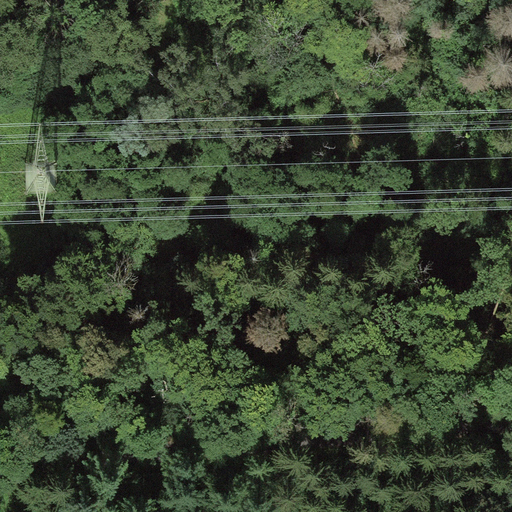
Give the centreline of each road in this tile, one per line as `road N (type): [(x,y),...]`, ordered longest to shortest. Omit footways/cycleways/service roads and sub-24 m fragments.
road 1 (track): [(511,242),(199,257),(160,250),(138,215),(133,159),(140,108),(179,0)]
road 2 (track): [(0,469),(511,411)]
